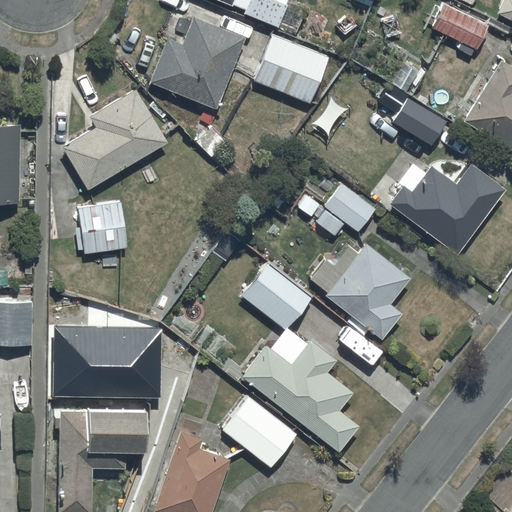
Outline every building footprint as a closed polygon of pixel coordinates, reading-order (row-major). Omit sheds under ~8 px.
[(284,0),(243,0),(240,9),(275,23),(284,0)] [(440,0),(429,25),(474,46),(486,21),(440,0)] [(511,0),(497,0),(494,9),(511,17),(511,0)] [(164,33),(146,77),(213,104),(242,33),(192,12),(180,40),(164,33)] [(326,53),(269,31),(251,78),(308,99),(326,53)] [(511,63),(498,55),(460,115),(511,147),(511,63)] [(134,84),(87,111),(93,122),(60,142),(85,185),(166,138),(134,84)] [(406,93),(389,117),(431,143),(446,117),(406,93)] [(17,119),(0,119),(0,197),(18,197),(17,119)] [(328,133),(317,147),(337,162),(348,148),(328,133)] [(454,250),(502,184),(469,158),(463,166),(459,163),(454,170),(456,172),(452,177),(429,159),(409,186),(400,179),(386,198),(454,250)] [(325,206),(316,218),(332,231),(342,218),(356,228),(374,204),(362,195),(362,196),(339,179),(321,202),(325,206)] [(121,199),(76,204),(81,250),(126,245),(121,199)] [(407,272),(363,237),(354,248),(346,242),(337,254),(323,254),(307,274),(325,288),(323,290),(379,334),(399,308),(387,298),(407,272)] [(264,257),(238,290),(283,326),(309,293),(264,257)] [(103,302),(58,288),(54,300),(54,324),(92,336),(103,302)] [(30,298),(0,297),(0,339),(30,340),(30,298)] [(263,340),(239,370),(337,447),(358,420),(338,404),(352,386),(326,366),(335,355),(309,334),(289,360),(263,340)] [(144,343),(131,384),(177,400),(190,359),(144,343)] [(119,374),(94,375),(93,401),(83,401),(82,407),(57,406),(55,510),(91,510),(90,463),(124,463),(124,444),(142,444),(141,400),(120,401),(119,374)] [(245,391),(220,424),(228,432),(226,432),(225,433),(224,433),(223,434),(222,434),(222,435),(221,436),(220,437),(220,438),(219,439),(219,440),(219,441),(219,442),(219,443),(219,444),(219,445),(219,446),(220,446),(220,447),(220,448),(221,449),(222,449),(222,450),(223,450),(224,451),(225,452),(226,452),(227,452),(228,452),(229,452),(230,452),(231,452),(232,452),(233,451),(234,451),(235,451),(235,450),(236,449),(237,449),(237,448),(238,447),(238,446),(239,445),(239,444),(239,443),(239,442),(239,441),(239,440),(268,463),(294,430),(245,391)] [(178,427),(149,505),(167,511),(206,511),(227,455),(196,443),(199,434),(178,427)]
